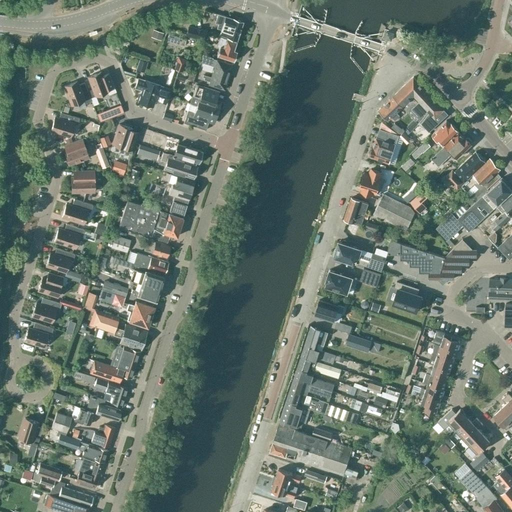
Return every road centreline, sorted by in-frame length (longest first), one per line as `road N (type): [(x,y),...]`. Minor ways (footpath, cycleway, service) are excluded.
road 1 (residential): [(22,360),(13,346),(13,312),(56,181),(38,118),(50,75),(103,60),(132,114),(228,146)]
road 2 (residential): [(236,511),(392,51)]
road 3 (unclassified): [(114,511),(228,146)]
road 4 (residential): [(498,456),(500,435),(457,393),(478,326)]
road 5 (unclassified): [(228,146),(271,11)]
road 6 (tertiary): [(392,51),(271,11)]
road 7 (residential): [(478,326),(449,316),(456,294),(479,267),(511,269)]
